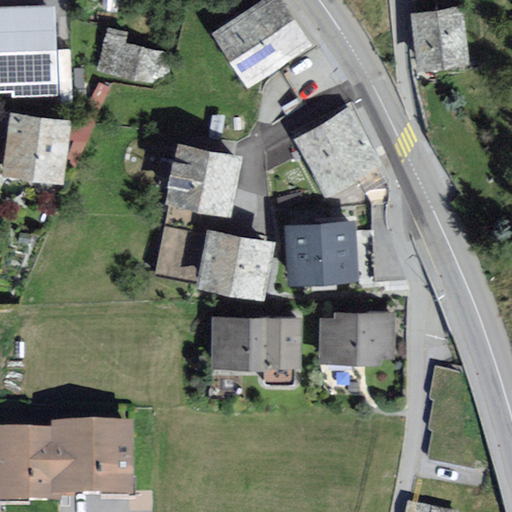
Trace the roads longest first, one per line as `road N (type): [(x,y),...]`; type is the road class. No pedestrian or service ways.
road 1 (residential): [(408,160),(404,258),(424,359),(402,511)]
road 2 (tertiary): [(408,160),(484,343),(511,436)]
road 3 (tertiary): [(315,0),(372,82),(408,160)]
road 4 (residential): [(400,0),(408,160)]
